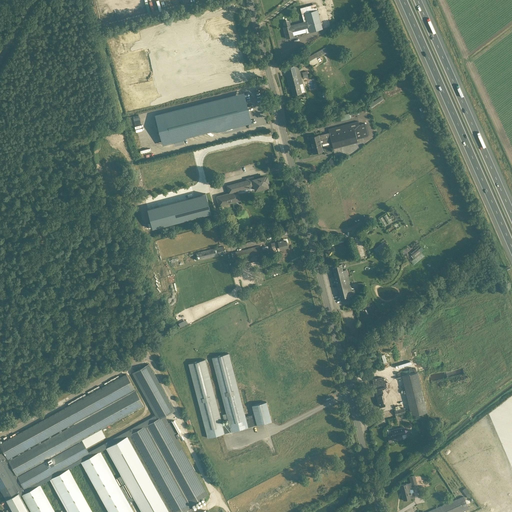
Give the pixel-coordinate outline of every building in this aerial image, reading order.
[(317,9),(316,5),(304,8),(305,13),(301,14),(304,22),(290,26),(290,25),(283,27),(286,38),(293,36),(292,31),(305,28),(306,32),(322,28),(317,9)] [(317,59),(328,52),(325,47),(306,58),(311,66),(319,62),(317,59)] [(305,92),(303,87),(298,65),(286,68),(293,95),(305,92)] [(215,131),(237,126),(236,122),(239,124),(244,115),(236,110),(240,103),(231,97),(230,99),(229,97),(162,114),(169,143),(179,140),(178,135),(209,127),(215,131)] [(141,124),(139,115),(133,116),(135,126),(141,124)] [(365,123),(359,125),(358,121),(328,129),(329,132),(310,137),(313,150),(314,153),(323,151),(322,148),(320,140),(330,138),(333,147),(357,141),(356,139),(368,136),(365,123)] [(250,191),(268,187),(267,183),(266,182),(268,181),(267,177),(265,177),(265,176),(253,179),(253,177),(251,177),(252,181),(248,182),(250,191)] [(252,181),(251,177),(247,178),(247,180),(227,186),(228,193),(217,195),(218,196),(216,196),(219,206),(240,201),(238,195),(250,191),(248,182),(252,181)] [(194,196),(189,178),(142,190),(147,209),(194,196)] [(194,196),(147,209),(152,227),(210,212),(206,193),(194,196)] [(387,213),(380,217),(384,225),(391,222),(387,213)] [(279,249),(288,247),(286,241),(284,241),(284,240),(271,243),(272,248),(279,246),(279,249)] [(383,243),(374,250),(377,254),(386,247),(383,243)] [(223,245),(196,252),(198,260),(225,253),(223,245)] [(261,254),(261,253),(260,251),(259,245),(248,248),(243,249),(231,252),(233,260),(261,254)] [(413,259),(414,257),(415,258),(421,252),(418,248),(411,253),(412,254),(410,256),(413,259)] [(341,264),(332,266),(340,298),(341,302),(350,300),(349,296),(352,295),(346,270),(343,270),(341,264)] [(271,421),(266,401),(252,405),(254,414),(245,417),(228,353),(213,357),(227,413),(222,414),(224,419),(228,418),(230,424),(222,426),(205,359),(189,363),(208,437),(224,433),(271,421)] [(107,447),(122,475),(116,478),(120,485),(126,481),(143,511),(207,511),(206,510),(201,511),(188,511),(194,509),(191,504),(205,496),(174,440),(177,439),(181,437),(179,433),(181,432),(174,420),(169,423),(166,425),(162,417),(165,415),(174,410),(149,364),(145,366),(138,370),(132,373),(155,414),(156,415),(88,452),(86,448),(105,437),(101,429),(101,428),(144,405),(127,376),(126,374),(0,443),(0,445),(4,452),(0,453),(0,488),(6,500),(11,508),(6,510),(7,511),(61,511),(59,511),(55,511),(40,484),(50,479),(67,511),(92,511),(69,470),(71,469),(70,468),(82,461),(110,511),(134,511),(129,502),(134,499),(125,483),(120,486),(100,451),(107,447)] [(401,375),(410,415),(426,412),(417,371),(401,375)] [(402,434),(405,433),(404,427),(392,430),(393,430),(394,432),(393,432),(392,433),(387,435),(389,442),(403,439),(402,434)] [(455,440),(446,448),(449,452),(459,444),(455,440)] [(417,485),(415,475),(410,477),(411,482),(399,485),(402,494),(403,500),(415,497),(413,486),(417,485)] [(465,488),(462,490),(468,498),(471,496),(465,488)] [(427,511),(460,511),(469,509),(464,496),(457,499),(427,511)]
